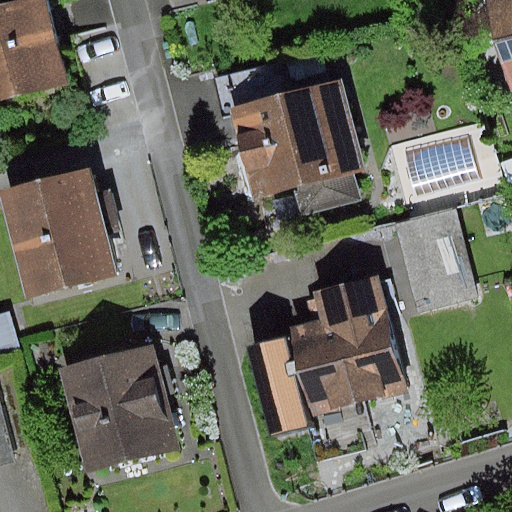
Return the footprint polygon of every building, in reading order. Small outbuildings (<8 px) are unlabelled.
[(0,98),(73,77),(50,0),(14,0),(0,4),(0,98)] [(374,170),(345,77),(227,112),(256,206),(374,170)] [(123,278),(95,167),(2,190),(31,302),(123,278)] [(485,297),(466,230),(395,249),(415,317),(485,297)] [(415,392),(382,276),(317,295),(330,339),(292,350),(313,421),(415,392)] [(209,463),(168,340),(59,375),(100,499),(209,463)]
